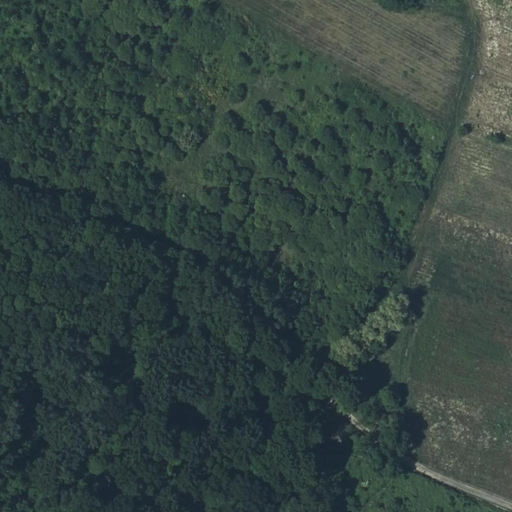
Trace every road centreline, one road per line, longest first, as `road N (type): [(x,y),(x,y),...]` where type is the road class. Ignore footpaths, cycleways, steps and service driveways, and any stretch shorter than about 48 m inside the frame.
road 1 (track): [(0,207),(337,403),(403,462)]
road 2 (track): [(461,0),(476,35),(447,133),(204,0)]
road 3 (track): [(447,133),(411,263),(398,365),(403,462)]
